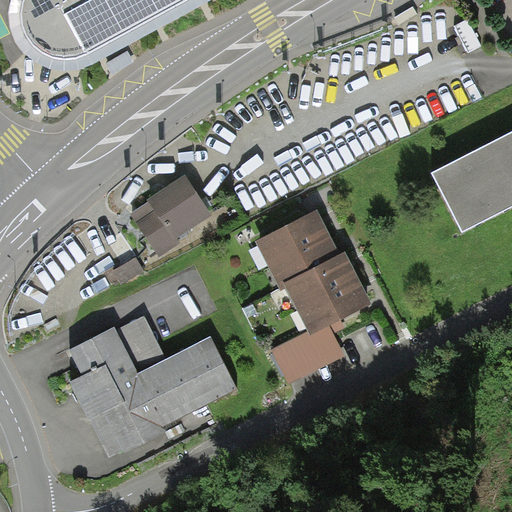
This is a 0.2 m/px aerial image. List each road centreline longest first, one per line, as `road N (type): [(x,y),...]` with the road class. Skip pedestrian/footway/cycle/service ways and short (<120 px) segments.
road 1 (residential): [(47,511),(142,492),(511,308)]
road 2 (primary): [(46,192),(214,60),(314,0)]
road 3 (residential): [(0,388),(27,451),(37,511)]
